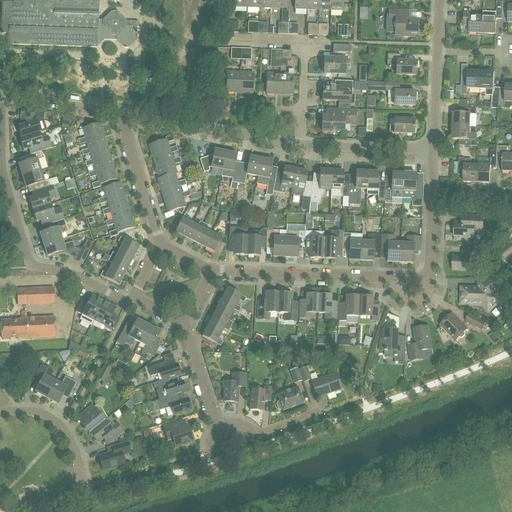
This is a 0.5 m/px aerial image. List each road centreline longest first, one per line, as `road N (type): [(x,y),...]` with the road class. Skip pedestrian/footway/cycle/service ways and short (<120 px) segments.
road 1 (track): [(296,511),(511,430)]
road 2 (residential): [(134,297),(123,300),(30,261),(0,153)]
road 3 (residential): [(300,143),(117,109)]
road 4 (residential): [(388,277),(211,270)]
road 5 (residential): [(351,399),(253,435),(238,422),(218,424)]
road 6 (residential): [(160,246),(117,109)]
road 7 (residential): [(88,495),(62,428),(46,413),(0,409)]
road 8 (residential): [(433,149),(300,143)]
